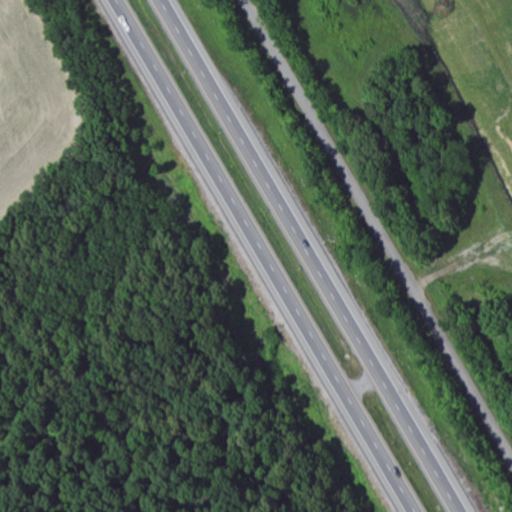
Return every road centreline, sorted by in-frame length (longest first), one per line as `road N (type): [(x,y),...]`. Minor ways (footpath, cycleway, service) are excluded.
road 1 (motorway): [(461,511),(163,0)]
road 2 (motorway): [(111,0),(409,511)]
road 3 (tertiary): [(511,460),(243,0)]
